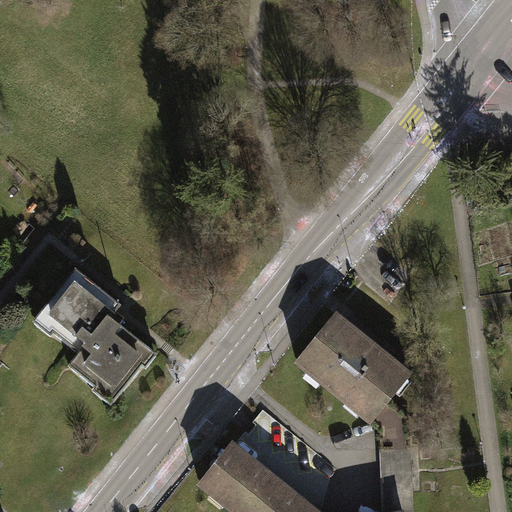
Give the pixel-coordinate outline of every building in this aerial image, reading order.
[(121,306),(77,270),(40,315),(41,316),(58,329),(54,334),(79,354),(69,367),(97,389),(100,384),(116,397),(118,398),(143,367),(139,364),(150,350),(119,324),(118,326),(110,319),(121,306)] [(58,329),(41,316),(31,329),(47,342),(54,334),(58,329)] [(298,364),(371,423),(389,401),(409,377),(335,318),(298,364)] [(100,384),(97,389),(90,396),(106,410),(116,397),(100,384)] [(381,449),(410,449),(410,417),(389,401),(371,423),(381,431),(381,449)] [(236,511),(301,511),(241,464),(245,458),(246,457),(232,446),(201,484),(236,511)] [(412,511),(410,449),(381,449),(384,511),(412,511)] [(312,511),(245,458),(241,464),(301,511),(326,511),(323,509),(319,511),(312,511)]
